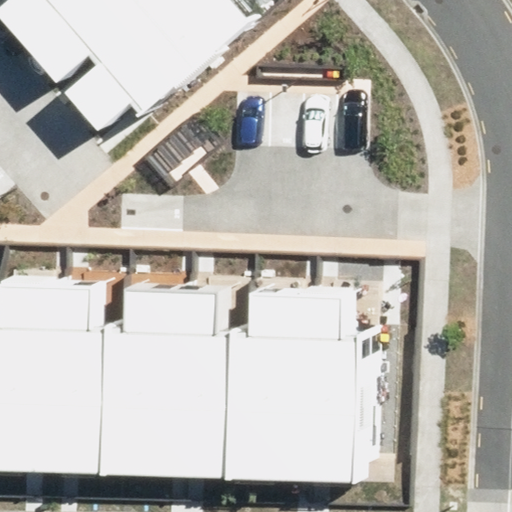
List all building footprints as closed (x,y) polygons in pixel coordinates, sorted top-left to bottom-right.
[(79,0),(8,0),(0,7),(0,17),(25,47),(79,0)] [(95,58),(162,0),(79,0),(25,47),(54,81),(89,51),(95,58)] [(129,98),(139,109),(244,19),(227,0),(162,0),(95,58),(102,66),(68,95),(96,127),(129,98)] [(271,0),(270,71),(377,73),(378,0),(271,0)] [(511,0),(479,0),(478,37),(511,38),(511,0)] [(27,117),(0,115),(0,149),(25,151),(27,117)] [(257,130),(165,125),(164,156),(256,161),(257,130)] [(511,137),(454,137),(452,203),(511,203),(511,137)] [(511,239),(375,238),(373,354),(511,356),(511,239)] [(0,472),(49,474),(53,288),(0,287),(0,472)] [(106,290),(53,288),(49,474),(116,475),(120,332),(105,332),(106,290)] [(165,477),(169,293),(121,291),(120,332),(116,475),(165,477)] [(211,294),(169,293),(165,477),(225,478),(228,338),(210,337),(211,294)] [(228,338),(225,478),(292,480),(296,341),(297,297),(249,296),(248,338),(228,338)] [(352,481),(355,342),(340,342),(341,298),(297,297),(296,341),(292,480),(352,481)]
